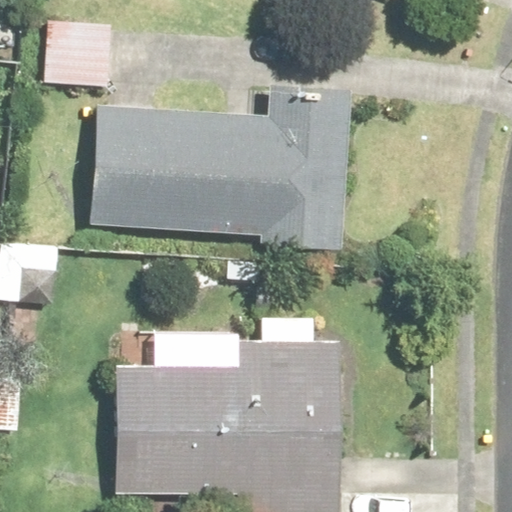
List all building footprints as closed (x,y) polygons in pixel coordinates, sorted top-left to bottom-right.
[(228,0),(337,35),(348,0),(228,0)] [(121,31),(49,25),(43,85),(116,92),(121,31)] [(25,268),(199,279),(199,285),(279,288),(286,127),(206,123),(205,151),(34,140),(25,268)] [(0,437),(22,438),(24,375),(0,374),(0,437)] [(180,376),(179,409),(47,406),(44,511),(279,511),(282,412),(276,412),(276,378),(180,376)]
